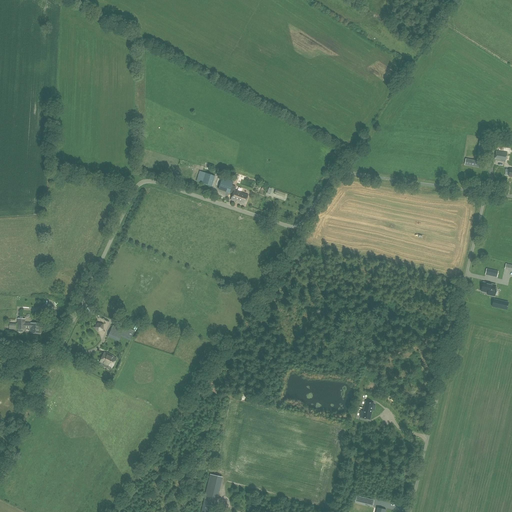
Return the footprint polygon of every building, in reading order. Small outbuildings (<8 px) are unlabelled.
[(505,162),(507,153),(496,151),(494,160),(505,162)] [(484,168),(485,162),(465,159),(464,165),(484,168)] [(211,186),(214,176),(205,173),(201,183),(211,186)] [(248,195),(234,190),(231,189),(233,183),(222,179),(218,189),(230,193),(230,192),(233,193),(231,200),(244,205),(248,195)] [(488,293),(487,295),(494,296),(496,289),(494,289),(495,285),(483,282),(481,291),(488,293)] [(494,298),(492,305),(507,309),(508,301),(494,298)] [(30,324),(24,323),(24,319),(17,319),(17,330),(24,330),(24,329),(30,329),(30,333),(40,334),(40,324),(30,323),(30,324)] [(123,330),(113,326),(108,336),(119,341),(121,336),(130,340),(134,331),(125,327),(123,330)] [(104,353),(100,362),(104,364),(103,365),(107,367),(108,366),(112,367),(116,358),(104,353)] [(373,403),(366,401),(363,411),(361,411),(360,417),(370,419),(372,410),(374,411),(375,406),(373,405),(373,403)] [(201,511),(203,511),(211,511),(220,477),(210,474),(201,511)] [(374,500),(356,496),(355,501),(365,503),(365,504),(369,505),(369,504),(372,505),(374,500)]
